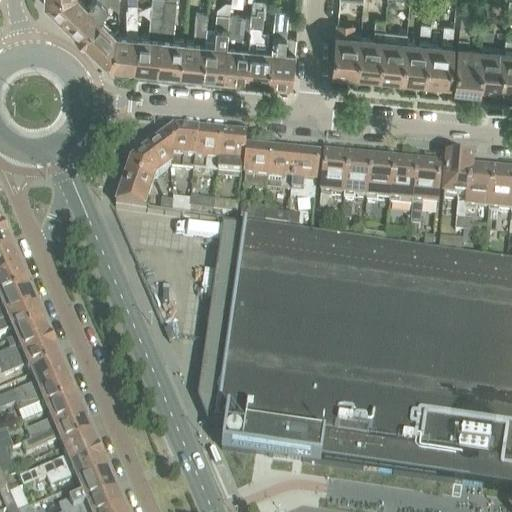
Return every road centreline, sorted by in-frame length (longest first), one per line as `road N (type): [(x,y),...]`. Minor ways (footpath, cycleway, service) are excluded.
road 1 (residential): [(210,511),(67,171)]
road 2 (residential): [(67,171),(40,250),(151,511)]
road 3 (unclassified): [(307,112),(149,97),(83,101)]
road 4 (unclassified): [(511,133),(307,112)]
